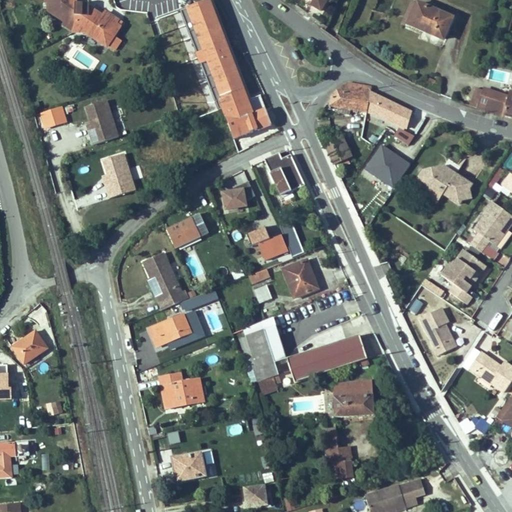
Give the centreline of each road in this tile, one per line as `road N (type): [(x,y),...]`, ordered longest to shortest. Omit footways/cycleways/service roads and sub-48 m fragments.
road 1 (residential): [(498,511),(405,367),(300,131)]
road 2 (residential): [(146,511),(97,267)]
road 3 (residential): [(97,267),(145,211),(300,131)]
road 4 (secondary): [(511,134),(427,104),(351,63)]
